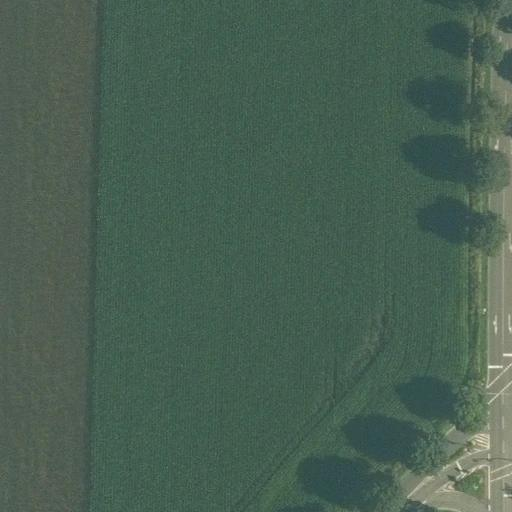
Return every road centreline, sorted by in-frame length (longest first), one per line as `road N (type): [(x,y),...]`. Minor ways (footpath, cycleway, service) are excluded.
road 1 (secondary): [(511,100),(509,416)]
road 2 (secondary): [(509,416),(455,435),(386,511)]
